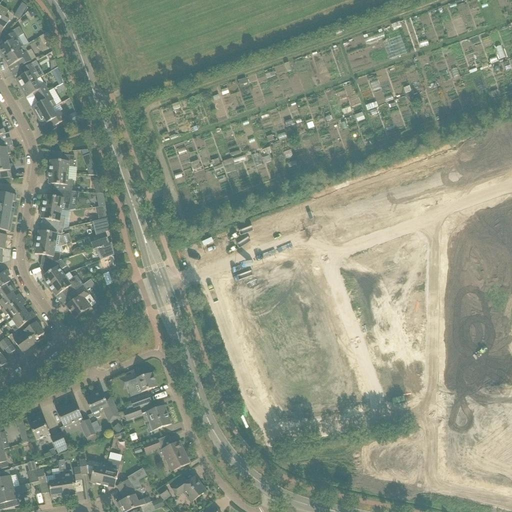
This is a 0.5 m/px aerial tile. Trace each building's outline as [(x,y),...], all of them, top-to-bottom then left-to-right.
[(0,34),(0,35),(10,20),(0,14),(0,34)] [(0,47),(0,53),(3,58),(23,47),(24,47),(19,38),(24,35),(19,27),(10,32),(12,34),(3,39),(6,44),(0,47)] [(23,47),(3,58),(8,68),(17,63),(20,68),(32,61),(26,52),(23,47)] [(15,80),(21,89),(40,78),(41,78),(43,77),(41,71),(37,73),(32,64),(21,70),(24,75),(15,80)] [(34,94),(37,99),(48,92),(43,84),(41,78),(40,78),(21,89),(26,98),(34,94)] [(31,108),(37,118),(52,109),(57,106),(53,101),(48,92),(37,99),(40,103),(31,108)] [(52,109),(37,118),(42,127),(50,122),(53,127),(64,121),(59,112),(55,114),(52,109)] [(75,113),(68,116),(72,123),(72,124),(79,121),(78,120),(76,114),(75,113)] [(10,154),(9,148),(3,149),(1,142),(0,142),(0,161),(8,160),(7,154),(10,154)] [(511,146),(501,150),(507,169),(508,171),(511,169),(511,146)] [(501,150),(490,154),(497,173),(507,169),(501,150)] [(490,154),(479,158),(486,177),(487,179),(497,175),(497,173),(490,154)] [(48,166),(47,173),(68,174),(68,168),(73,168),(74,156),(68,156),(58,155),(57,162),(50,161),(50,167),(48,166)] [(89,155),(83,157),(90,176),(97,176),(89,155)] [(479,158),(468,162),(475,181),(476,182),(487,179),(486,177),(479,158)] [(235,191),(242,188),(230,159),(218,164),(219,167),(214,169),(218,178),(228,174),(235,191)] [(254,159),(244,161),(250,183),(259,181),(254,159)] [(445,168),(441,159),(437,160),(440,170),(445,168)] [(8,160),(0,161),(0,176),(0,179),(13,177),(12,165),(9,165),(8,160)] [(468,162),(458,166),(465,184),(475,181),(468,162)] [(458,166),(447,170),(454,190),(465,186),(465,184),(458,166)] [(201,169),(193,171),(196,181),(204,178),(201,169)] [(54,185),(53,191),(72,193),(72,192),(73,181),(67,181),(68,174),(47,173),(47,179),(49,179),(48,185),(54,185)] [(398,189),(386,193),(393,212),(403,209),(400,201),(409,198),(400,175),(393,178),(398,189)] [(98,180),(92,182),(94,188),(100,186),(98,180)] [(371,186),(364,188),(373,211),(381,208),(384,216),(393,212),(386,193),(375,198),(371,186)] [(362,202),(351,206),(358,225),(367,222),(364,214),(373,211),(364,188),(358,191),(362,202)] [(71,198),(78,198),(79,193),(72,192),(72,193),(53,191),(52,197),(45,196),(44,201),(42,201),(41,207),(61,211),(62,204),(69,205),(71,198)] [(0,206),(12,208),(13,202),(15,202),(16,196),(0,193),(0,206)] [(325,216),(320,218),(327,236),(340,232),(337,224),(329,201),(328,199),(320,202),(325,216)] [(335,199),(329,201),(337,224),(345,221),(348,229),(358,225),(351,206),(339,211),(335,199)] [(499,208),(499,221),(511,221),(511,202),(503,202),(503,208),(499,208)] [(14,209),(12,208),(0,206),(0,218),(12,220),(14,209)] [(48,221),(47,227),(63,230),(65,218),(60,217),(61,211),(41,207),(40,214),(41,214),(41,219),(48,221)] [(12,220),(0,218),(0,230),(10,232),(12,220)] [(449,237),(449,242),(457,242),(457,238),(469,239),(469,219),(457,219),(457,225),(453,225),(452,237),(449,237)] [(469,219),(469,239),(488,239),(488,226),(482,225),(482,219),(469,219)] [(109,226),(93,229),(95,236),(110,231),(109,226)] [(65,246),(62,237),(63,230),(47,227),(46,233),(39,231),(38,237),(36,237),(35,243),(62,247),(65,246)] [(90,239),(93,249),(108,244),(105,234),(90,239)] [(60,261),(60,254),(62,247),(35,243),(34,249),(35,249),(35,255),(45,256),(45,258),(41,259),(40,267),(50,264),(60,261)] [(112,243),(95,249),(101,260),(106,259),(114,256),(114,255),(114,252),(112,243)] [(511,247),(497,247),(497,257),(511,257),(511,247)] [(295,256),(289,258),(296,277),(295,277),(297,281),(315,275),(310,262),(304,264),(304,262),(305,262),(303,255),(301,255),(301,254),(300,255),(299,253),(294,255),(295,256)] [(114,256),(106,259),(108,267),(116,265),(114,256)] [(279,268),(275,270),(280,282),(295,277),(296,277),(289,258),(277,263),(279,268)] [(64,276),(60,271),(66,266),(61,260),(60,261),(50,264),(53,270),(42,278),(45,282),(44,283),(48,289),(64,276)] [(448,267),(448,277),(468,278),(472,278),(473,268),(448,267)] [(0,289),(9,282),(7,278),(10,276),(6,271),(0,275),(0,289)] [(115,271),(109,273),(113,284),(119,282),(115,271)] [(511,271),(497,271),(497,281),(511,281),(511,292),(511,293),(511,271)] [(64,276),(48,289),(51,294),(53,293),(56,297),(62,293),(66,298),(81,286),(74,277),(68,281),(64,276)] [(239,277),(225,282),(231,299),(233,298),(236,306),(241,303),(243,309),(250,307),(239,277)] [(448,277),(448,287),(467,287),(468,278),(448,277)] [(86,299),(90,296),(86,290),(89,288),(90,289),(95,286),(91,280),(83,286),(78,289),(70,295),(74,301),(65,307),(75,320),(88,310),(92,307),(86,299)] [(0,302),(12,294),(16,291),(9,282),(0,289),(0,302)] [(448,287),(448,297),(467,297),(470,297),(470,287),(467,287),(448,287)] [(1,310),(4,313),(22,300),(19,295),(15,297),(12,294),(0,302),(0,304),(3,309),(1,310)] [(323,295),(305,301),(308,311),(327,304),(323,295)] [(511,295),(499,295),(498,306),(511,306),(511,318),(511,295)] [(448,297),(448,307),(467,307),(467,297),(448,297)] [(8,315),(12,321),(25,311),(22,307),(26,305),(22,300),(4,313),(6,316),(8,315)] [(327,304),(308,311),(312,320),(330,313),(327,304)] [(22,327),(35,317),(31,312),(28,315),(25,311),(12,321),(16,326),(12,329),(15,332),(16,331),(18,330),(22,327)] [(330,313),(312,320),(315,329),(333,322),(330,313)] [(448,314),(447,323),(467,324),(468,314),(448,314)] [(333,322),(315,329),(318,339),(337,332),(333,322)] [(44,334),(36,323),(25,331),(22,327),(18,330),(21,334),(25,331),(27,334),(14,343),(22,354),(34,345),(34,346),(40,342),(38,339),(44,334)] [(447,323),(447,332),(467,333),(467,324),(447,323)] [(261,324),(242,330),(246,340),(264,333),(261,324)] [(447,332),(447,341),(467,342),(467,333),(447,332)] [(264,333),(246,340),(250,352),(268,345),(264,333)] [(0,342),(0,343),(5,351),(11,346),(6,339),(0,342)] [(447,341),(447,350),(467,351),(467,342),(447,341)] [(11,346),(5,351),(9,355),(15,351),(11,346)] [(267,365),(258,368),(262,379),(260,379),(264,389),(281,383),(274,364),(289,359),(285,348),(264,355),(267,365)] [(447,350),(447,360),(467,360),(467,351),(447,350)] [(336,372),(321,377),(325,387),(339,382),(336,372)] [(158,387),(153,374),(141,378),(140,373),(137,374),(131,376),(127,378),(130,388),(128,389),(131,396),(130,397),(131,397),(158,387)] [(354,379),(336,386),(343,405),(361,399),(354,379)] [(280,402),(275,405),(278,410),(277,411),(278,411),(280,414),(279,415),(280,415),(285,422),(298,415),(290,401),(299,395),(295,388),(276,395),(280,402)] [(101,414),(100,412),(103,410),(109,423),(120,418),(115,407),(109,409),(101,391),(97,392),(98,394),(85,400),(92,415),(93,415),(94,417),(97,419),(100,418),(101,414)] [(133,409),(133,411),(140,408),(151,404),(148,395),(130,401),(130,402),(133,409)] [(446,396),(446,405),(466,406),(466,396),(446,396)] [(64,406),(55,410),(64,428),(79,421),(81,427),(86,439),(96,435),(89,420),(83,423),(75,404),(65,409),(64,406)] [(446,405),(446,414),(466,415),(466,406),(446,405)] [(145,413),(152,432),(171,425),(164,406),(145,413)] [(140,408),(133,411),(124,414),(126,422),(142,416),(140,408)] [(446,414),(446,423),(466,424),(466,415),(446,414)] [(36,422),(29,426),(36,441),(50,435),(41,416),(34,419),(36,422)] [(16,420),(23,444),(28,443),(22,418),(16,420)] [(446,423),(445,433),(465,433),(466,424),(446,423)] [(0,451),(3,451),(3,450),(9,448),(5,432),(0,433),(0,451)] [(51,439),(56,450),(66,445),(61,434),(51,439)] [(161,448),(158,441),(142,447),(145,454),(161,448)] [(161,451),(172,473),(190,464),(179,442),(161,451)] [(399,448),(387,450),(388,459),(401,457),(399,448)] [(387,450),(375,452),(376,461),(388,459),(387,450)] [(3,451),(0,451),(0,469),(8,468),(3,451)] [(375,452),(363,454),(364,463),(376,461),(375,452)] [(401,457),(388,459),(390,468),(402,466),(401,457)] [(388,459),(376,461),(378,470),(390,468),(388,459)] [(107,465),(102,486),(114,489),(120,463),(108,460),(107,465)] [(79,462),(80,469),(81,476),(88,475),(86,461),(79,462)] [(376,461),(364,463),(365,472),(378,470),(376,461)] [(27,464),(29,472),(36,470),(34,462),(27,464)] [(90,483),(102,486),(107,465),(103,464),(101,470),(94,468),(90,483)] [(59,469),(60,476),(63,497),(75,495),(73,480),(71,471),(65,472),(64,469),(59,469)] [(81,476),(80,469),(74,469),(76,483),(82,482),(81,476)] [(133,484),(148,477),(144,469),(129,476),(133,484)] [(36,472),(40,486),(47,484),(43,470),(36,472)] [(0,492),(14,489),(9,471),(3,473),(4,478),(0,478),(0,492)] [(60,476),(55,476),(56,482),(49,483),(51,499),(63,497),(60,476)] [(184,493),(191,503),(206,492),(195,478),(187,484),(183,479),(171,487),(178,497),(184,493)] [(117,487),(120,492),(132,485),(129,480),(117,487)] [(14,489),(0,492),(0,504),(4,504),(6,510),(18,506),(15,495),(29,492),(28,485),(14,489)] [(132,485),(120,492),(124,498),(135,491),(132,485)] [(157,492),(164,502),(170,497),(164,487),(157,492)] [(123,501),(120,502),(122,508),(125,506),(127,511),(128,511),(145,505),(143,500),(138,502),(135,496),(123,501)] [(161,499),(153,502),(157,510),(164,507),(161,499)]
